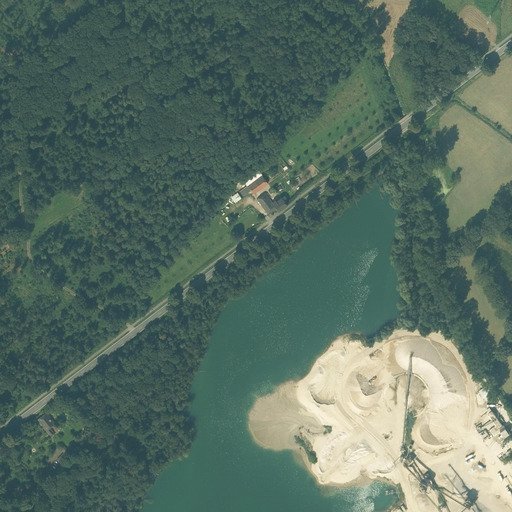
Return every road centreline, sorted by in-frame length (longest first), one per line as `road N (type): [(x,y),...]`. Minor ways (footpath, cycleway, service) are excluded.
road 1 (secondary): [(0,435),(511,42)]
road 2 (track): [(134,332),(38,270),(28,255),(13,91),(0,57)]
